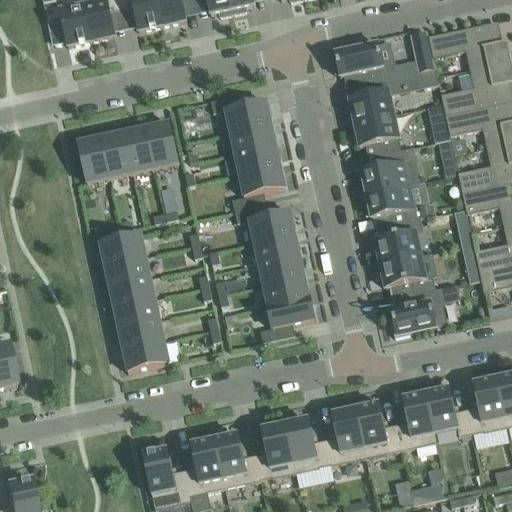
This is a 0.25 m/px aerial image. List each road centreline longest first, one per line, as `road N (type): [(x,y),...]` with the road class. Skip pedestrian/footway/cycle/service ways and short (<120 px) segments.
road 1 (residential): [(0,439),(358,363)]
road 2 (residential): [(293,54),(358,363)]
road 3 (residential): [(293,54),(0,116)]
road 4 (residential): [(482,0),(331,34),(293,54)]
road 5 (residential): [(358,363),(390,367),(511,341)]
